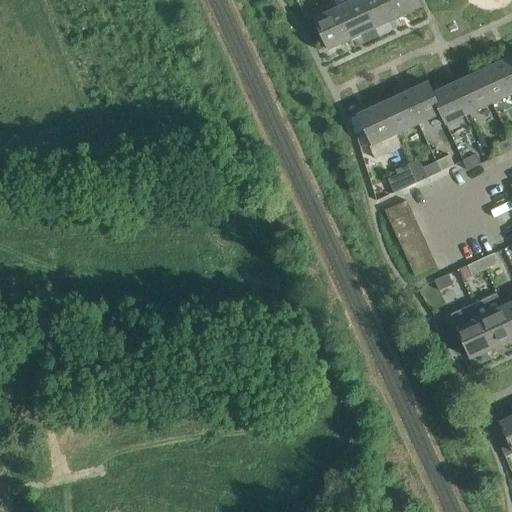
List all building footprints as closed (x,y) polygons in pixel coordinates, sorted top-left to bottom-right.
[(334,0),(338,8),(353,39),(375,29),(362,0),(334,0)] [(362,0),(375,29),(398,18),(389,0),(362,0)] [(418,0),(389,0),(398,18),(422,7),(418,0)] [(329,50),(353,39),(338,8),(315,19),(312,14),(305,17),(317,43),(325,40),(329,50)] [(511,57),(502,62),(511,84),(511,57)] [(493,103),(511,94),(511,84),(502,62),(479,73),(493,103)] [(470,114),(493,103),(479,73),(456,83),(470,114)] [(433,94),(434,94),(429,83),(405,93),(419,124),(442,114),(433,94)] [(447,125),(470,114),(456,83),(434,94),(433,94),(442,114),(447,125)] [(397,135),(419,124),(405,93),(382,104),(397,135)] [(373,145),(397,135),(382,104),(359,115),(373,145)] [(501,155),(511,150),(511,144),(510,139),(496,145),(501,155)] [(468,170),(482,164),(477,154),(463,160),(468,170)] [(441,172),(455,165),(450,155),(437,162),(441,172)] [(428,178),(441,172),(437,162),(423,168),(428,178)] [(395,193),(409,187),(404,177),(390,183),(395,193)] [(391,222),(412,212),(407,201),(385,211),(391,222)] [(396,233),(417,223),(412,212),(391,222),(396,233)] [(401,243),(422,234),(417,223),(396,233),(401,243)] [(406,254),(427,244),(422,234),(401,243),(406,254)] [(411,265),(433,255),(427,244),(406,254),(411,265)] [(482,259),(486,269),(500,263),(495,253),(482,259)] [(416,276),(438,266),(433,255),(411,265),(416,276)] [(473,276),(485,270),(486,269),(482,259),(468,266),(473,276)] [(449,274),(435,281),(440,291),(454,284),(449,274)] [(511,324),(504,307),(497,293),(475,304),(495,348),(511,340),(511,324)] [(460,334),(466,348),(472,359),(495,348),(474,304),(451,315),(460,334)] [(511,446),(511,416),(501,422),(501,423),(511,446)] [(506,457),(511,454),(511,446),(501,423),(492,426),(506,457)]
